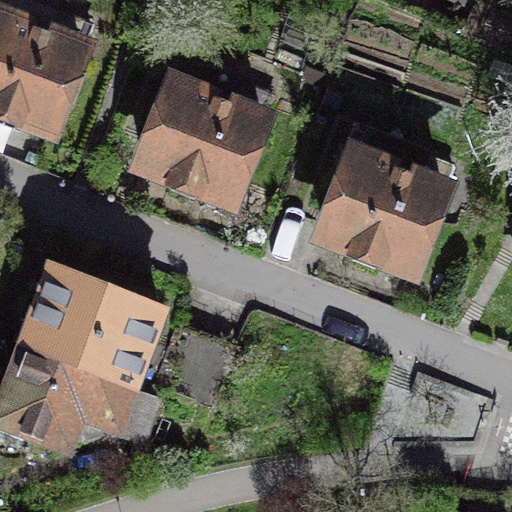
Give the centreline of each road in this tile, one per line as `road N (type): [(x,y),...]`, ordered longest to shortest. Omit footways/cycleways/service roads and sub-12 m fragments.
road 1 (residential): [(511,387),(0,181)]
road 2 (residential): [(511,455),(328,470),(143,511)]
